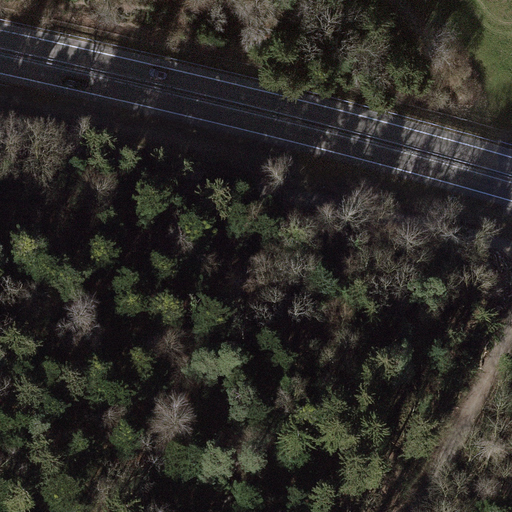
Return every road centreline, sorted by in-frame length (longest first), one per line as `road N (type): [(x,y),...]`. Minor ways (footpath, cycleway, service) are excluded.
road 1 (trunk): [(0,65),(511,192)]
road 2 (trunk): [(511,165),(0,38)]
road 3 (track): [(0,139),(71,145),(511,249)]
road 4 (track): [(414,511),(511,331)]
